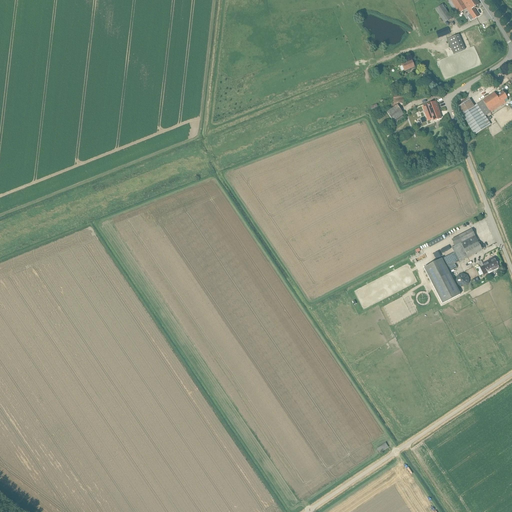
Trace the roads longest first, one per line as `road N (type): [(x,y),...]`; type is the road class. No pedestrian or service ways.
road 1 (unclassified): [(511,270),(446,106),(511,56)]
road 2 (unclassified): [(306,511),(511,374)]
